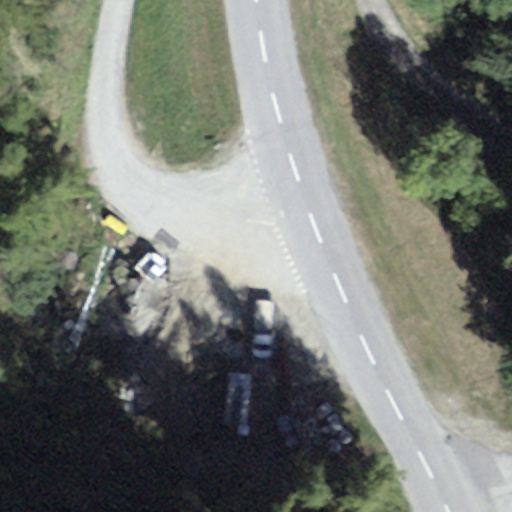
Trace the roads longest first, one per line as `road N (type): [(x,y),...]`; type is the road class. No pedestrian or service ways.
road 1 (unclassified): [(311,216),(249,223),(200,215),(153,196),(115,164),(102,87),(116,0)]
road 2 (tertiary): [(449,511),(311,216)]
road 3 (tertiary): [(311,216),(274,103),(255,0)]
road 4 (track): [(370,0),(399,46),(453,100),(511,135)]
